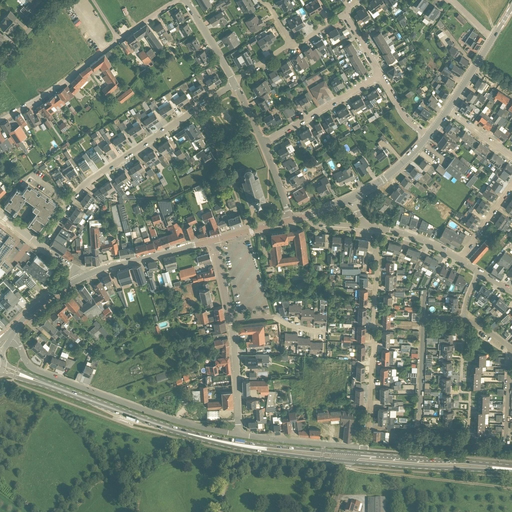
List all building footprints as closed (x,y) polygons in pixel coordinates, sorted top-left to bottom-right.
[(26,0),(28,1),(20,10),(26,16),(40,0),(26,0)] [(212,5),(208,0),(197,0),(199,3),(200,3),(204,9),(203,9),(203,10),(212,5)] [(250,0),(239,0),(237,2),(243,12),(247,9),(250,13),(255,10),(253,6),(253,5),(250,0)] [(281,6),(284,11),(292,6),(293,7),(295,5),(295,4),(293,0),(292,0),(291,1),(289,0),(279,0),(278,1),(276,2),(279,7),(281,6)] [(317,11),(318,12),(323,9),(317,0),(315,0),(312,2),(313,4),(307,8),(311,15),(317,11)] [(371,3),(367,6),(373,13),(382,7),(385,5),(381,0),(379,0),(378,1),(377,0),(373,0),(370,2),(371,3)] [(425,0),(421,0),(420,2),(418,0),(412,7),(417,12),(420,9),(422,11),(422,10),(423,11),(427,7),(426,5),(428,2),(425,0)] [(358,14),(354,16),(356,18),(355,18),(356,19),(358,22),(362,19),(364,22),(370,17),(363,7),(357,12),(358,14)] [(439,12),(440,11),(434,7),(432,10),(429,8),(423,16),(429,21),(432,18),(434,19),(435,18),(436,19),(437,18),(438,18),(438,17),(439,17),(439,16),(439,15),(440,15),(440,14),(440,13),(439,12)] [(175,22),(177,26),(183,22),(181,20),(184,18),(179,10),(177,12),(176,10),(173,12),(174,14),(173,14),(177,21),(175,22)] [(10,11),(4,18),(5,19),(7,20),(4,24),(3,22),(0,24),(0,26),(8,34),(11,30),(12,31),(15,28),(14,27),(17,24),(14,20),(17,17),(10,11)] [(221,26),(227,22),(221,12),(209,19),(213,26),(219,22),(221,26)] [(305,25),(304,23),(299,15),(288,21),(293,31),(300,27),(300,28),(305,25)] [(264,24),(262,21),(261,18),(257,20),(255,16),(245,22),(251,32),(262,26),(262,25),(264,24)] [(435,24),(440,29),(445,25),(440,19),(435,24)] [(187,23),(185,25),(183,22),(177,26),(175,27),(177,31),(179,30),(183,36),(192,31),(187,23)] [(161,38),(165,36),(167,34),(168,34),(166,31),(166,30),(161,23),(154,27),(159,35),(161,38)] [(147,24),(140,29),(144,35),(155,51),(163,46),(147,24)] [(336,29),(329,33),(332,37),(334,40),(337,39),(336,38),(338,37),(339,40),(341,39),(345,37),(341,30),(338,32),(336,29)] [(479,43),(483,38),(473,31),(469,36),(470,37),(469,39),(472,41),(470,44),(477,49),(481,44),(479,43)] [(230,48),(239,42),(233,32),(221,39),(223,43),(226,41),(227,44),(230,48)] [(376,41),(387,34),(387,32),(382,35),(380,32),(373,36),(376,41)] [(272,41),(276,39),(272,33),(269,35),(268,35),(258,41),(264,51),(268,49),(266,46),(273,42),(272,41)] [(140,43),(138,40),(133,34),(126,39),(131,45),(130,46),(134,51),(136,50),(135,50),(141,46),(139,43),(140,43)] [(386,41),(388,39),(389,39),(387,35),(388,35),(387,34),(376,41),(376,42),(378,45),(386,41)] [(191,49),(194,53),(200,50),(198,47),(201,45),(196,38),(186,44),(190,51),(191,49)] [(318,48),(317,49),(320,54),(321,53),(322,54),(326,52),(323,47),(326,46),(322,39),(315,43),(318,48)] [(381,49),(393,42),(392,41),(390,43),(388,39),(386,41),(378,45),(381,49)] [(449,50),(450,51),(453,56),(456,58),(459,60),(458,62),(466,66),(466,65),(467,65),(468,63),(467,63),(469,61),(462,57),(463,55),(460,52),(460,51),(453,47),(455,44),(454,43),(453,43),(450,39),(447,41),(450,46),(451,45),(452,46),(449,50)] [(127,47),(123,41),(119,43),(124,49),(126,53),(129,51),(127,47)] [(342,53),(342,54),(354,47),(351,42),(344,47),(346,50),(342,53)] [(387,52),(390,50),(391,50),(389,46),(393,43),(393,42),(381,49),(383,54),(386,52),(387,52)] [(330,55),(334,53),(329,45),(325,48),(330,55)] [(311,56),(314,61),(320,57),(315,48),(312,50),(310,47),(303,51),(308,58),(311,56)] [(356,52),(357,51),(354,47),(342,54),(343,55),(347,53),(349,56),(352,54),(356,52)] [(150,59),(155,55),(150,48),(146,52),(150,59)] [(152,61),(144,49),(138,53),(145,65),(152,61)] [(204,51),(201,52),(200,50),(194,53),(196,57),(195,58),(198,64),(202,62),(204,65),(208,62),(206,59),(209,58),(204,51)] [(385,59),(397,52),(396,51),(392,53),(390,50),(387,52),(386,52),(383,54),(382,54),(385,59)] [(107,95),(119,84),(108,67),(111,65),(107,58),(112,55),(109,51),(90,66),(86,69),(90,74),(100,66),(106,75),(103,77),(109,84),(102,90),(107,95)] [(246,64),(252,61),(246,51),(233,58),(238,68),(241,66),(241,67),(242,66),(241,63),(245,61),(246,64)] [(358,57),(356,52),(352,54),(349,56),(348,56),(350,60),(346,62),(346,63),(358,57)] [(399,56),(397,53),(397,52),(385,59),(388,63),(395,59),(397,57),(399,56)] [(309,66),(304,58),(301,60),(298,55),(291,59),(296,67),(298,70),(302,67),(303,69),(309,66)] [(354,65),(361,61),(358,57),(346,63),(347,65),(352,62),(354,65)] [(364,65),(361,61),(354,65),(355,68),(351,71),(352,72),(364,65)] [(281,74),(285,80),(294,75),(286,62),(280,66),(284,72),(281,74)] [(454,64),(452,68),(446,64),(443,69),(451,74),(452,71),(459,75),(463,69),(454,64)] [(359,74),(366,70),(364,65),(352,72),(352,73),(357,71),(359,74)] [(205,69),(211,77),(215,84),(221,81),(216,74),(214,75),(211,70),(213,69),(211,66),(205,69)] [(393,78),(396,82),(399,80),(403,77),(400,71),(398,73),(394,66),(391,68),(391,69),(387,71),(391,79),(393,78)] [(448,77),(451,74),(443,69),(441,73),(446,76),(444,79),(447,80),(445,83),(451,87),(455,82),(448,77)] [(271,77),(268,78),(273,88),(277,85),(276,84),(282,80),(275,70),(269,73),(271,77)] [(69,89),(70,90),(74,95),(77,91),(77,90),(87,80),(86,80),(88,77),(83,71),(80,73),(71,83),(73,85),(69,89)] [(306,79),(309,84),(322,77),(319,72),(306,79)] [(211,77),(205,81),(207,83),(210,88),(215,84),(211,77)] [(340,82),(337,77),(333,79),(334,80),(331,82),(332,83),(330,85),(333,90),(335,88),(336,90),(339,88),(340,87),(341,88),(344,86),(342,81),(340,82)] [(489,84),(479,78),(475,84),(477,86),(475,89),(478,91),(480,88),(485,91),(489,84)] [(328,86),(325,80),(310,89),(316,99),(321,96),(322,99),(328,95),(325,89),(328,86)] [(263,91),(265,93),(270,90),(265,81),(253,88),(257,95),(263,91)] [(441,84),(436,81),(432,85),(440,90),(438,93),(445,98),(449,93),(441,88),(439,86),(441,84)] [(206,91),(202,86),(201,84),(195,87),(200,95),(206,91)] [(190,91),(195,98),(200,95),(195,87),(190,91)] [(74,95),(70,90),(67,93),(63,88),(60,91),(57,93),(64,103),(71,98),(70,97),(74,95)] [(130,88),(117,98),(121,103),(134,93),(130,88)] [(376,89),(371,92),(375,99),(377,102),(378,103),(379,103),(380,102),(381,101),(380,100),(382,99),(385,98),(382,92),(379,94),(376,89)] [(487,98),(490,100),(492,97),(495,91),(492,89),(487,98)] [(270,90),(265,93),(260,97),(262,100),(258,103),(262,110),(270,105),(266,100),(269,98),(267,94),(271,92),(270,90)] [(479,92),(477,95),(471,91),(467,97),(476,104),(479,100),(482,103),(486,97),(481,94),(479,92)] [(495,96),(493,99),(495,101),(497,98),(500,100),(504,94),(498,91),(495,96)] [(184,92),(179,96),(184,103),(189,100),(184,92)] [(375,99),(371,92),(367,95),(369,99),(366,101),(371,108),(374,106),(373,105),(377,102),(375,99)] [(65,103),(64,103),(57,93),(53,96),(46,101),(43,104),(51,114),(54,111),(50,106),(53,104),(57,109),(65,103)] [(166,102),(170,100),(167,94),(164,95),(162,97),(164,99),(166,102)] [(433,94),(425,104),(433,110),(437,105),(435,103),(438,100),(433,94)] [(497,113),(501,116),(505,109),(503,108),(510,98),(504,94),(500,100),(503,102),(500,106),(501,107),(497,113)] [(295,101),(299,108),(302,106),(304,109),(311,105),(305,95),(295,101)] [(173,99),(178,107),(184,103),(179,96),(173,99)] [(368,110),(371,108),(366,101),(364,102),(361,98),(356,101),(362,111),(367,108),(368,110)] [(362,111),(356,101),(352,103),(354,108),(352,110),(355,115),(358,113),(358,114),(362,111)] [(423,101),(422,101),(418,107),(417,107),(415,110),(416,110),(413,113),(420,119),(421,117),(422,119),(423,117),(426,120),(428,117),(428,116),(431,113),(424,108),(425,106),(423,101)] [(473,108),(475,109),(476,107),(471,103),(470,105),(464,101),(459,108),(462,110),(464,111),(469,115),(473,108)] [(169,102),(164,106),(168,113),(174,110),(169,102)] [(42,104),(36,108),(37,108),(34,110),(37,115),(42,111),(46,117),(49,121),(53,118),(43,104),(43,103),(42,104)] [(291,105),(288,107),(283,110),(282,111),(287,118),(296,113),(291,105)] [(74,115),(77,112),(72,106),(69,108),(74,115)] [(163,117),(168,113),(164,106),(158,110),(163,117)] [(354,115),(355,115),(352,110),(349,111),(346,107),(341,109),(347,119),(352,116),(354,119),(356,117),(354,115)] [(28,120),(32,127),(33,127),(38,124),(41,122),(37,116),(34,118),(29,109),(24,113),(28,120)] [(337,118),(340,124),(347,119),(341,109),(337,112),(340,117),(337,118)] [(502,116),(505,118),(509,112),(505,109),(501,116),(501,117),(502,116)] [(147,114),(142,117),(138,112),(135,113),(141,122),(144,120),(148,127),(153,123),(148,116),(147,114)] [(482,112),(479,115),(481,117),(478,121),(483,126),(489,117),(486,115),(482,112)] [(137,121),(133,124),(132,125),(133,126),(138,133),(143,130),(139,124),(141,122),(135,113),(133,115),(137,121)] [(154,113),(148,116),(153,123),(159,120),(154,113)] [(492,120),(489,117),(483,126),(489,130),(493,124),(494,122),(496,123),(497,123),(501,117),(501,116),(497,113),(492,120)] [(29,129),(32,127),(28,120),(25,121),(20,114),(15,117),(20,125),(24,132),(26,131),(24,126),(27,125),(29,129)] [(273,118),(271,114),(264,118),(267,124),(271,122),(273,125),(282,120),(279,115),(273,118)] [(338,127),(331,116),(325,119),(326,121),(323,124),(328,133),(338,127)] [(502,116),(501,117),(497,123),(499,125),(497,127),(493,133),(499,136),(502,131),(499,129),(506,119),(505,118),(502,116)] [(122,131),(124,129),(120,123),(117,118),(113,121),(116,126),(118,125),(121,131),(122,131)] [(46,120),(43,122),(48,129),(51,126),(46,120)] [(24,132),(20,125),(13,129),(8,121),(1,125),(6,134),(8,132),(16,144),(27,136),(24,132)] [(68,127),(64,122),(58,126),(62,132),(68,127)] [(323,129),(319,122),(314,125),(317,130),(314,131),(317,136),(320,135),(318,132),(323,129)] [(445,133),(455,140),(457,137),(452,133),(453,131),(457,133),(459,129),(450,122),(445,129),(447,130),(445,133)] [(192,124),(184,129),(187,134),(185,135),(188,140),(194,137),(200,132),(198,129),(196,130),(192,124)] [(128,130),(132,137),(138,133),(133,126),(128,130)] [(315,138),(317,136),(314,131),(312,133),(309,128),(304,131),(308,138),(313,135),(315,138)] [(502,131),(499,136),(504,140),(510,132),(508,131),(505,128),(502,131)] [(178,139),(185,135),(187,134),(184,129),(175,135),(178,139)] [(123,133),(121,131),(116,134),(117,135),(123,144),(128,140),(123,133)] [(302,139),(299,140),(301,142),(303,146),(305,144),(306,145),(311,142),(308,138),(304,131),(299,134),(302,139)] [(0,145),(3,151),(12,146),(7,137),(4,140),(0,132),(0,145)] [(100,138),(96,132),(91,136),(95,141),(100,138)] [(117,147),(123,144),(117,135),(112,138),(107,132),(105,133),(109,140),(111,143),(113,141),(117,147)] [(198,148),(205,144),(202,139),(204,138),(200,132),(194,137),(196,140),(194,141),(198,148)] [(466,141),(470,135),(465,132),(461,137),(463,139),(466,141)] [(448,146),(453,150),(457,144),(444,134),(437,143),(446,149),(448,146)] [(463,145),(470,150),(474,145),(472,143),(475,139),(470,135),(466,141),(463,145)] [(168,140),(163,144),(167,151),(169,154),(174,150),(168,140)] [(283,143),(285,146),(278,150),(282,157),(285,155),(287,158),(294,153),(289,146),(292,145),(289,140),(283,143)] [(474,145),(470,150),(469,151),(472,153),(473,151),(478,155),(478,154),(485,146),(480,142),(479,143),(477,141),(476,141),(477,142),(474,145)] [(65,144),(61,147),(63,150),(70,145),(67,142),(64,144),(65,144)] [(113,150),(109,144),(108,143),(102,147),(107,154),(113,150)] [(167,151),(163,144),(158,147),(162,154),(167,151)] [(371,155),(374,158),(376,157),(379,161),(387,155),(387,154),(388,152),(386,149),(384,150),(379,144),(377,146),(374,149),(375,151),(371,155)] [(95,164),(102,159),(99,155),(103,153),(98,146),(94,148),(97,152),(91,156),(95,164)] [(489,150),(485,146),(478,154),(483,158),(481,161),(483,163),(485,160),(487,158),(484,156),(485,155),(489,150)] [(179,157),(181,159),(185,157),(180,149),(175,152),(179,157)] [(207,164),(215,158),(210,152),(206,155),(202,150),(195,154),(202,165),(206,163),(207,164)] [(153,151),(148,154),(153,161),(155,165),(160,162),(164,167),(167,166),(160,156),(158,158),(153,151)] [(84,171),(90,167),(88,163),(91,160),(86,153),(83,156),(85,160),(79,164),(84,171)] [(494,153),(489,160),(494,164),(499,157),(494,153)] [(153,161),(148,154),(143,157),(148,164),(153,161)] [(163,155),(160,156),(167,166),(169,164),(163,155)] [(445,169),(452,174),(460,180),(470,168),(468,167),(460,160),(455,156),(445,169)] [(460,160),(468,167),(471,164),(462,157),(460,160)] [(504,160),(499,157),(494,164),(498,167),(494,172),(497,174),(501,169),(499,167),(504,160)] [(359,160),(360,162),(355,165),(361,175),(367,171),(365,168),(368,165),(363,158),(359,160)] [(290,172),(298,167),(294,160),(292,161),(291,159),(283,163),(284,166),(287,165),(290,172)] [(434,170),(442,176),(443,175),(448,179),(452,174),(445,169),(439,164),(436,168),(424,159),(419,165),(426,171),(429,167),(434,172),(434,170)] [(140,162),(134,166),(139,172),(144,169),(140,162)] [(499,177),(503,179),(505,181),(510,174),(511,171),(511,166),(508,163),(504,169),(499,177)] [(78,174),(71,164),(62,170),(69,180),(78,174)] [(471,164),(468,167),(470,168),(476,172),(478,170),(471,164)] [(242,180),(243,185),(249,204),(253,203),(253,204),(260,202),(261,202),(261,200),(265,199),(256,171),(256,169),(255,170),(255,169),(255,168),(254,168),(254,167),(253,166),(252,165),(251,165),(250,165),(249,165),(248,165),(247,165),(247,166),(246,166),(246,167),(245,167),(245,168),(245,166),(234,169),(237,177),(239,176),(241,181),(242,180)] [(137,185),(140,184),(137,180),(140,178),(139,176),(141,175),(139,172),(134,166),(129,169),(136,178),(133,180),(137,185)] [(340,184),(354,177),(352,173),(349,167),(342,170),(343,173),(336,177),(338,180),(340,184)] [(410,173),(417,178),(422,173),(415,167),(410,173)] [(62,183),(61,180),(65,178),(60,171),(53,176),(59,185),(62,183)] [(125,172),(119,176),(124,182),(126,185),(131,182),(132,182),(131,182),(129,179),(125,172)] [(426,173),(424,175),(424,176),(422,178),(424,179),(424,180),(426,182),(431,177),(426,173)] [(299,182),(302,187),(306,186),(309,184),(307,181),(303,175),(299,178),(297,175),(290,179),(292,182),(290,183),(292,186),(299,182)] [(474,175),(466,185),(470,188),(478,178),(474,175)] [(489,185),(496,190),(498,192),(503,185),(500,183),(503,179),(499,177),(496,175),(489,185)] [(124,182),(119,176),(115,179),(118,183),(115,185),(122,195),(125,194),(121,188),(126,185),(124,182)] [(326,186),(330,184),(326,176),(320,180),(322,184),(316,187),(321,195),(326,192),(326,194),(330,192),(326,186)] [(408,188),(412,183),(405,177),(401,182),(408,188)] [(119,197),(122,195),(115,185),(113,187),(110,182),(105,186),(109,192),(111,196),(116,192),(119,197)] [(417,182),(414,185),(423,192),(426,188),(417,182)] [(19,190),(19,191),(17,190),(18,189),(17,189),(4,207),(13,213),(15,215),(26,199),(35,205),(33,209),(37,212),(28,224),(39,232),(58,205),(57,205),(55,204),(56,204),(49,199),(46,202),(44,201),(47,196),(39,190),(38,191),(28,184),(22,193),(19,190)] [(394,192),(392,196),(404,204),(406,201),(402,198),(407,190),(399,185),(397,188),(398,189),(396,193),(394,192)] [(494,193),(496,190),(489,185),(483,194),(492,200),(496,195),(494,193)] [(105,186),(100,189),(93,193),(98,197),(104,201),(106,199),(104,196),(109,192),(105,186)] [(299,204),(309,198),(306,192),(308,191),(306,186),(302,187),(297,191),(299,194),(295,197),(299,204)] [(87,192),(84,197),(91,203),(95,198),(87,192)] [(392,200),(386,196),(383,199),(381,198),(379,201),(378,201),(377,202),(377,203),(376,203),(383,210),(383,211),(387,206),(391,210),(394,207),(390,203),(392,200)] [(91,203),(84,197),(80,202),(87,208),(91,203)] [(490,204),(483,199),(479,204),(486,209),(490,204)] [(173,232),(166,234),(170,244),(185,238),(183,234),(178,220),(170,200),(168,200),(157,200),(162,213),(166,225),(167,226),(166,226),(168,231),(172,229),(173,232)] [(235,203),(234,200),(227,203),(230,210),(232,209),(233,212),(237,210),(236,207),(235,207),(234,204),(235,203)] [(217,213),(223,210),(220,204),(214,206),(217,213)] [(483,214),(486,209),(479,204),(475,209),(483,214)] [(406,209),(401,206),(398,220),(400,221),(400,222),(408,224),(408,223),(410,217),(409,216),(404,215),(406,209)] [(76,207),(73,212),(80,217),(84,212),(76,207)] [(210,236),(220,233),(219,228),(214,217),(213,218),(210,211),(201,215),(204,222),(208,221),(212,228),(208,229),(210,236)] [(414,218),(415,214),(410,211),(409,216),(410,217),(408,223),(410,223),(410,225),(417,227),(419,219),(414,218)] [(82,218),(80,217),(73,212),(69,217),(77,222),(75,225),(76,225),(80,228),(82,229),(84,227),(80,224),(83,219),(82,218)] [(472,213),(469,219),(476,224),(479,219),(472,213)] [(154,224),(161,221),(158,214),(151,216),(154,224)] [(218,216),(216,217),(219,227),(229,223),(227,218),(226,214),(222,216),(223,220),(219,221),(218,216)] [(239,214),(227,218),(229,223),(231,227),(242,223),(240,219),(239,214)] [(502,214),(498,219),(509,226),(511,222),(511,218),(510,220),(509,219),(502,214)] [(186,218),(189,226),(190,225),(196,223),(193,215),(186,218)] [(91,248),(91,255),(92,264),(99,264),(98,255),(97,247),(100,247),(100,244),(102,244),(103,243),(105,243),(102,219),(94,220),(93,216),(89,221),(91,248)] [(76,225),(75,225),(68,219),(64,225),(72,231),(76,225)] [(429,223),(422,219),(420,226),(419,230),(425,232),(431,234),(433,230),(427,227),(429,223)] [(472,229),(476,224),(469,219),(465,224),(472,229)] [(505,231),(509,226),(498,219),(495,224),(505,231)] [(199,233),(197,234),(198,239),(208,236),(205,224),(198,226),(199,233)] [(194,236),(190,225),(189,226),(182,228),(184,234),(186,239),(194,236)] [(151,227),(148,228),(153,240),(156,249),(162,247),(159,237),(158,238),(154,229),(152,229),(151,227)] [(8,235),(0,228),(0,275),(4,271),(6,272),(5,273),(6,273),(13,265),(4,257),(12,246),(12,245),(15,241),(16,242),(16,241),(11,238),(12,237),(9,235),(8,235)] [(71,235),(70,234),(69,233),(61,228),(54,239),(49,246),(62,255),(67,247),(63,245),(67,239),(71,243),(73,240),(70,236),(71,235)] [(449,230),(445,228),(439,239),(446,243),(447,240),(451,242),(450,243),(458,247),(465,235),(461,232),(459,236),(455,234),(456,233),(450,229),(449,230)] [(297,230),(296,230),(293,231),(292,231),(270,234),(271,239),(272,247),(268,247),(269,253),(270,259),(269,260),(270,266),(275,266),(297,263),(308,261),(304,234),(303,230),(297,230)] [(145,243),(148,251),(155,249),(152,242),(150,242),(147,232),(141,233),(145,243)] [(499,246),(500,245),(503,241),(508,236),(507,235),(504,232),(495,242),(499,246)] [(159,237),(162,247),(170,244),(166,234),(159,237)] [(312,247),(318,247),(318,248),(328,248),(328,241),(325,241),(325,234),(322,234),(322,236),(315,236),(315,240),(314,240),(314,243),(312,243),(312,247)] [(341,252),(341,251),(341,245),(340,245),(341,237),(332,236),(331,245),(332,245),(331,250),(336,250),(336,252),(341,252)] [(138,238),(142,253),(148,251),(145,243),(143,243),(141,237),(138,238)] [(344,251),(348,251),(347,256),(353,256),(353,249),(351,249),(352,242),(350,242),(351,238),(344,237),(344,246),(344,251)] [(76,246),(76,251),(76,253),(78,252),(78,258),(81,259),(80,265),(85,265),(92,264),(91,255),(91,248),(84,248),(84,251),(83,251),(83,256),(81,256),(80,252),(80,238),(75,238),(76,246)] [(133,241),(136,254),(142,253),(138,238),(135,239),(136,241),(133,241)] [(119,252),(118,249),(117,242),(116,243),(115,239),(108,240),(108,243),(109,243),(109,244),(101,245),(102,251),(111,248),(111,253),(119,252)] [(353,269),(353,263),(353,262),(364,264),(366,250),(368,241),(358,240),(355,239),(353,249),(353,256),(352,263),(343,263),(340,263),(339,263),(339,269),(344,269),(343,274),(357,274),(357,269),(353,269)] [(487,239),(484,242),(469,259),(474,263),(489,247),(492,244),(487,239)] [(125,242),(121,243),(122,249),(120,249),(118,249),(119,252),(120,257),(122,257),(135,255),(133,247),(132,247),(132,248),(129,248),(128,247),(126,248),(125,242)] [(394,251),(396,244),(389,242),(386,253),(392,255),(394,251)] [(396,244),(394,251),(400,253),(402,246),(396,244)] [(72,253),(72,251),(72,250),(67,246),(67,247),(62,255),(61,255),(63,256),(66,257),(65,257),(68,259),(70,260),(72,257),(73,255),(72,253)] [(412,257),(414,250),(408,248),(406,255),(412,257)] [(414,268),(417,269),(421,260),(418,259),(420,253),(414,250),(412,257),(410,261),(416,263),(414,268)] [(72,251),(72,253),(73,255),(72,257),(70,260),(80,265),(81,259),(78,258),(78,252),(76,253),(76,251),(72,251)] [(212,263),(209,253),(204,255),(196,257),(199,264),(204,263),(205,265),(212,263)] [(511,261),(511,260),(503,254),(497,263),(500,265),(497,269),(494,267),(490,274),(498,278),(500,280),(504,275),(501,273),(505,268),(509,271),(511,266),(511,261)] [(49,268),(50,267),(41,260),(41,259),(36,255),(33,259),(29,265),(26,264),(22,268),(27,271),(39,281),(40,280),(44,282),(49,275),(53,270),(52,270),(49,268)] [(421,260),(417,269),(421,271),(423,266),(427,269),(433,258),(427,255),(424,262),(421,260)] [(178,268),(174,256),(171,256),(168,257),(163,258),(166,271),(178,268)] [(435,268),(438,261),(433,258),(427,269),(433,271),(431,276),(433,277),(437,269),(435,268)] [(386,269),(394,269),(394,263),(397,263),(397,262),(397,260),(393,260),(387,260),(387,262),(386,262),(386,269)] [(157,269),(155,261),(148,263),(149,270),(147,271),(148,276),(153,275),(152,270),(157,269)] [(25,273),(27,271),(22,268),(17,263),(11,268),(20,278),(14,284),(18,288),(25,283),(30,288),(36,283),(29,276),(25,273)] [(146,279),(141,265),(133,267),(138,284),(147,281),(146,279)] [(215,277),(215,274),(214,270),(213,270),(212,266),(207,267),(208,271),(202,273),(196,274),(197,277),(193,278),(194,282),(204,279),(204,280),(210,278),(215,277)] [(442,280),(444,277),(447,271),(448,268),(443,266),(442,268),(439,267),(436,274),(435,276),(442,280)] [(186,279),(186,278),(196,275),(194,267),(179,270),(181,280),(186,279)] [(133,282),(129,269),(117,272),(121,286),(133,282)] [(450,286),(451,283),(454,276),(456,272),(451,270),(450,272),(447,271),(444,277),(442,280),(441,282),(450,286)] [(161,273),(162,274),(166,289),(172,287),(168,271),(161,273)] [(102,278),(106,285),(113,282),(109,275),(102,278)] [(457,278),(454,276),(451,283),(454,285),(455,284),(459,286),(464,278),(458,275),(457,278)] [(156,288),(154,282),(153,277),(146,279),(147,281),(150,290),(151,293),(156,292),(155,289),(156,288)] [(359,282),(355,282),(345,281),(345,288),(346,288),(353,288),(359,288),(359,285),(367,285),(367,278),(359,277),(359,282)] [(15,288),(6,279),(3,281),(13,291),(15,288)] [(105,291),(100,282),(93,285),(99,296),(93,299),(97,305),(109,298),(108,296),(105,291)] [(204,289),(199,290),(201,302),(202,302),(203,304),(204,304),(205,307),(213,305),(208,282),(202,284),(204,289)] [(491,291),(490,291),(482,285),(477,292),(479,293),(476,297),(479,300),(482,295),(486,298),(486,297),(491,291)] [(71,297),(88,318),(89,320),(96,314),(98,317),(99,315),(102,319),(103,319),(104,320),(106,322),(109,320),(106,317),(102,311),(97,305),(93,299),(92,298),(84,287),(79,290),(87,302),(84,305),(75,294),(71,297)] [(13,305),(16,302),(19,299),(22,296),(17,291),(15,293),(11,289),(4,296),(5,297),(0,301),(0,308),(0,309),(3,306),(6,309),(8,308),(9,309),(11,306),(11,305),(12,304),(13,305)] [(122,290),(117,291),(126,308),(127,307),(122,290)] [(394,297),(404,297),(404,291),(396,291),(393,291),(393,292),(389,292),(389,296),(384,296),(384,302),(392,303),(392,295),(394,295),(394,297)] [(449,302),(458,302),(459,297),(456,297),(456,294),(451,294),(444,293),(444,296),(449,297),(449,302)] [(489,300),(486,297),(486,298),(482,295),(479,300),(485,303),(489,300)] [(84,322),(88,318),(71,297),(64,303),(55,310),(56,311),(65,321),(65,322),(72,316),(70,313),(66,316),(62,311),(67,307),(72,313),(72,312),(74,314),(72,316),(77,320),(81,317),(84,322)] [(492,313),(499,307),(504,301),(499,297),(493,304),(493,305),(495,306),(492,309),(489,306),(484,311),(487,314),(490,311),(492,313)] [(286,315),(288,315),(288,305),(289,301),(282,301),(282,303),(282,306),(278,307),(280,315),(281,315),(281,316),(286,316),(286,315)] [(508,305),(504,301),(499,307),(492,313),(490,315),(493,318),(500,311),(502,312),(508,305)] [(450,311),(455,311),(455,309),(457,309),(457,303),(458,303),(458,302),(449,302),(443,302),(443,305),(448,305),(447,308),(451,309),(450,311)] [(207,318),(207,317),(197,320),(197,324),(208,321),(217,319),(224,318),(221,306),(214,307),(215,314),(213,314),(213,317),(207,318)] [(108,307),(102,311),(106,317),(112,312),(108,307)] [(56,311),(50,315),(56,322),(58,320),(62,324),(65,321),(56,311)] [(511,311),(508,315),(508,314),(501,321),(504,323),(511,317),(511,311)] [(54,332),(56,334),(59,331),(59,330),(57,329),(56,329),(46,319),(39,326),(40,327),(42,325),(51,334),(54,332)] [(93,323),(102,334),(108,342),(112,339),(102,326),(101,327),(96,321),(93,323)] [(98,337),(102,334),(93,323),(91,324),(91,325),(93,328),(89,331),(88,330),(87,331),(90,335),(90,334),(97,341),(99,339),(98,337)] [(267,335),(266,325),(238,327),(238,333),(253,332),(253,339),(249,339),(249,341),(246,341),(246,347),(263,346),(263,352),(269,352),(268,346),(271,345),(270,341),(269,341),(269,335),(267,335)] [(75,341),(78,337),(66,326),(63,329),(61,328),(59,330),(59,331),(63,335),(66,337),(68,335),(75,341)] [(38,335),(46,342),(48,340),(41,333),(38,335)] [(364,341),(365,334),(357,333),(351,333),(351,337),(343,337),(343,340),(343,342),(350,342),(352,342),(352,340),(364,341)] [(439,341),(453,342),(453,339),(455,339),(456,333),(445,333),(444,339),(439,338),(439,341)] [(221,353),(218,354),(218,357),(228,355),(229,344),(227,337),(222,338),(213,340),(216,348),(222,347),(221,353)] [(42,346),(37,341),(31,347),(36,352),(42,346)] [(443,344),(443,350),(452,350),(454,350),(454,344),(452,344),(453,342),(439,341),(439,344),(443,344)] [(42,357),(46,353),(48,351),(42,346),(36,352),(42,357)] [(440,355),(439,355),(439,358),(445,358),(450,359),(450,356),(452,356),(452,350),(443,350),(443,355),(440,355)] [(60,355),(59,359),(56,367),(63,369),(64,366),(70,368),(75,361),(60,355)] [(257,367),(257,363),(269,363),(268,355),(255,355),(255,357),(247,358),(247,367),(251,367),(257,367)] [(59,359),(56,357),(52,356),(49,364),(56,367),(59,359)] [(225,369),(223,369),(223,374),(230,373),(228,356),(215,358),(216,365),(205,367),(207,374),(218,373),(217,366),(225,364),(225,369)] [(85,366),(82,374),(89,376),(93,367),(96,368),(95,369),(96,369),(97,365),(99,360),(93,357),(91,363),(87,361),(85,366)] [(442,367),(443,367),(448,367),(452,367),(452,361),(450,361),(450,359),(445,358),(445,361),(442,361),(442,367)] [(110,365),(106,376),(120,381),(124,371),(110,365)] [(134,377),(143,372),(139,366),(131,370),(134,377)] [(443,367),(443,372),(443,373),(444,373),(444,375),(449,376),(449,373),(453,373),(453,367),(452,367),(448,367),(443,367)] [(156,376),(157,380),(168,377),(166,372),(156,376)] [(364,379),(364,373),(356,372),(356,377),(353,377),(352,379),(351,379),(351,384),(354,384),(354,379),(364,379)] [(221,385),(231,385),(231,378),(231,374),(206,376),(207,386),(221,385)] [(438,383),(442,384),(451,384),(451,378),(449,378),(449,376),(444,375),(444,378),(438,377),(438,383)] [(257,391),(268,391),(267,380),(249,380),(249,381),(242,381),(242,394),(250,394),(250,389),(257,389),(257,391)] [(444,390),(444,392),(449,392),(449,390),(451,390),(451,384),(442,384),(441,389),(444,390)] [(231,385),(221,385),(222,400),(210,401),(207,401),(207,409),(233,407),(231,385)] [(206,386),(199,386),(200,401),(208,400),(208,399),(207,399),(206,386)] [(266,407),(269,407),(274,406),(272,401),(274,392),(268,391),(257,391),(257,395),(268,394),(266,407)] [(438,400),(439,400),(442,401),(447,401),(451,401),(451,395),(449,395),(449,392),(444,392),(444,395),(442,394),(442,398),(438,397),(438,400)] [(439,409),(443,409),(451,410),(451,407),(454,407),(454,401),(451,401),(447,401),(442,401),(439,400),(439,403),(440,403),(439,409)] [(399,407),(389,406),(388,410),(379,409),(379,417),(388,417),(390,417),(390,410),(399,411),(399,407)] [(256,419),(263,419),(263,417),(262,411),(265,411),(265,408),(256,409),(256,419)] [(297,422),(299,436),(306,436),(307,436),(313,437),(314,437),(320,437),(320,430),(309,429),(306,409),(295,411),(296,420),(296,422),(297,422)] [(330,424),(340,423),(340,410),(330,411),(330,409),(316,410),(317,421),(330,420),(330,424)] [(443,414),(440,414),(439,417),(443,418),(452,418),(454,418),(454,412),(450,412),(451,410),(443,409),(443,414)] [(207,410),(207,420),(220,419),(219,410),(207,410)] [(354,412),(340,410),(340,423),(340,425),(344,426),(343,441),(351,442),(353,421),(354,412)] [(290,421),(296,420),(295,411),(288,412),(289,418),(283,418),(284,432),(292,431),(290,421)] [(394,427),(399,428),(399,425),(394,424),(395,418),(390,417),(388,417),(387,424),(387,427),(388,427),(394,427)] [(452,424),(452,418),(443,418),(443,423),(445,424),(445,426),(450,426),(450,424),(452,424)] [(257,428),(257,423),(266,423),(266,419),(263,419),(256,419),(256,422),(248,422),(248,429),(253,429),(254,429),(257,428)] [(373,439),(383,440),(383,443),(388,443),(389,438),(385,437),(386,431),(383,430),(383,433),(374,432),(373,439)] [(367,503),(366,511),(384,511),(385,503),(385,498),(367,498),(367,503)] [(345,511),(352,511),(355,511),(357,511),(360,503),(351,500),(349,506),(347,505),(345,511)]
